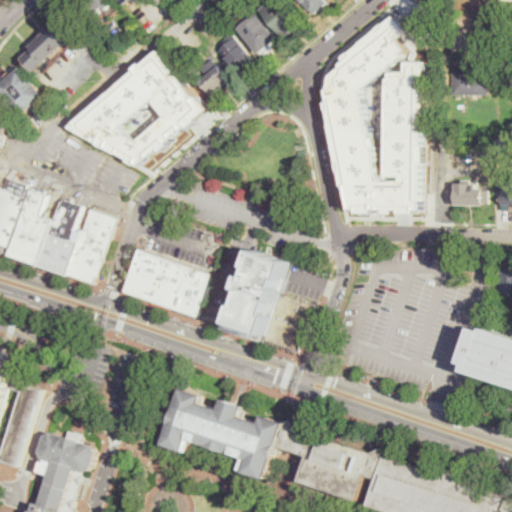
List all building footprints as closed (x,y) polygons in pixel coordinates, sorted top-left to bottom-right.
[(115,0),(118,3),(109,10),(106,7),(95,16),(82,0),(115,0)] [(290,38),(265,10),(276,0),(288,0),(308,22),(290,38)] [(316,13),(305,0),(328,0),(330,2),(316,13)] [(280,46),(270,54),(267,50),(262,53),(241,28),(259,13),(281,38),(276,42),(280,46)] [(72,14),(85,28),(38,71),(25,57),(35,48),(32,46),(61,20),(63,22),(72,14)] [(398,15),(347,56),(350,60),(345,63),(347,65),(335,75),(332,90),(336,108),(333,109),(336,124),(335,124),(343,161),(341,161),(343,171),(346,171),(349,185),(351,184),(356,209),(362,209),(362,212),(379,212),(379,209),(390,209),(390,212),(399,212),(399,209),(406,209),(406,211),(422,212),(422,209),(428,209),(429,131),(429,60),(411,60),(411,72),(395,71),(395,77),(392,77),(392,175),(407,175),(407,180),(386,179),(382,159),(384,159),(381,145),(382,145),(381,136),(377,137),(376,132),(378,131),(376,123),(374,124),(367,89),(409,54),(407,51),(412,48),(402,36),(411,29),(398,15)] [(256,58),(240,72),(221,50),(226,46),(223,42),(234,33),(256,58)] [(74,127),(146,164),(214,107),(164,49),(74,127)] [(214,58),(220,66),(221,65),(234,80),(233,81),(234,83),(216,97),(203,81),(209,76),(202,68),(214,58)] [(21,69),(24,67),(48,96),(25,116),(0,88),(2,86),(0,84),(0,80),(18,65),(21,69)] [(491,94),(455,95),(455,71),(490,70),(491,94)] [(0,113),(14,118),(4,147),(0,145),(0,113)] [(499,151),(499,137),(510,137),(510,151),(499,151)] [(0,165),(2,166),(0,171),(0,186),(10,190),(14,179),(31,185),(27,196),(32,198),(34,190),(51,196),(44,215),(58,220),(65,199),(82,205),(79,215),(83,216),(77,234),(85,236),(93,210),(120,218),(99,283),(5,253),(0,255),(0,165)] [(481,189),(489,189),(489,204),(460,204),(460,183),(481,183),(481,189)] [(234,321),(270,333),(294,260),(259,248),(234,321)] [(217,274),(203,317),(128,291),(129,290),(125,289),(129,279),(132,280),(143,249),(217,274)] [(511,262),(511,296),(503,296),(503,267),(510,267),(510,262),(511,262)] [(304,351),(270,339),(285,293),(319,305),(304,351)] [(511,335),(511,378),(477,368),(479,361),(473,359),(481,332),(488,334),(490,328),(511,335)] [(17,365),(12,379),(9,378),(9,381),(42,392),(18,467),(0,461),(0,359),(2,360),(17,365)] [(206,403),(226,409),(229,400),(234,401),(246,405),(250,406),(246,416),(267,423),(269,416),(291,423),(284,445),(272,479),(247,471),(246,470),(251,457),(234,452),(215,445),(198,440),(195,451),(194,453),(169,445),(187,389),(208,396),(206,403)] [(291,423),(298,420),(303,428),(378,453),(387,449),(391,457),(384,479),(371,474),(363,500),(306,481),(315,455),(284,445),(291,423)] [(98,469),(92,472),(87,470),(73,511),(35,511),(36,511),(39,511),(41,503),(45,504),(58,462),(48,459),(45,452),(50,436),(56,432),(100,445),(103,452),(98,469)] [(391,457),(454,478),(457,468),(469,472),(466,481),(511,496),(511,511),(397,511),(376,505),(384,479),(391,457)]
